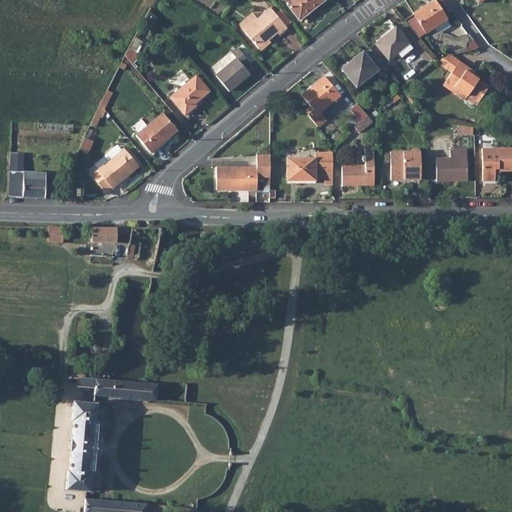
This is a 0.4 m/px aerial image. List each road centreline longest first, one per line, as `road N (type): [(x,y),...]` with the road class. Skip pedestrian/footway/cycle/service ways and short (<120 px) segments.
road 1 (tertiary): [(155,212),(511,209)]
road 2 (residential): [(387,0),(165,178),(155,212)]
road 3 (tertiary): [(0,213),(155,212)]
